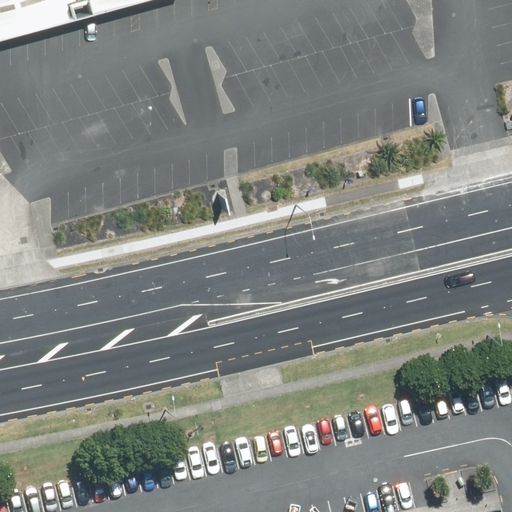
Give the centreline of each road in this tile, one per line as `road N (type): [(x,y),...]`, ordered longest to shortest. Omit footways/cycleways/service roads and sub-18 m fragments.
road 1 (primary): [(0,317),(511,198)]
road 2 (primary): [(477,286),(0,389)]
